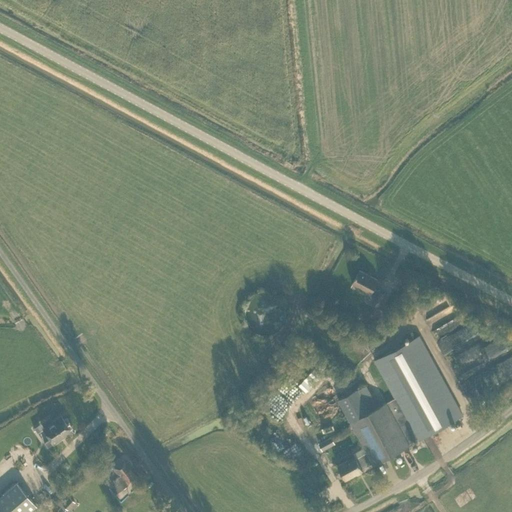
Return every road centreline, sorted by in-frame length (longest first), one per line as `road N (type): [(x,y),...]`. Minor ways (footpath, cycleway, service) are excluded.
road 1 (tertiary): [(511,300),(0,26)]
road 2 (residential): [(184,511),(0,252)]
road 3 (residential): [(511,409),(349,511)]
